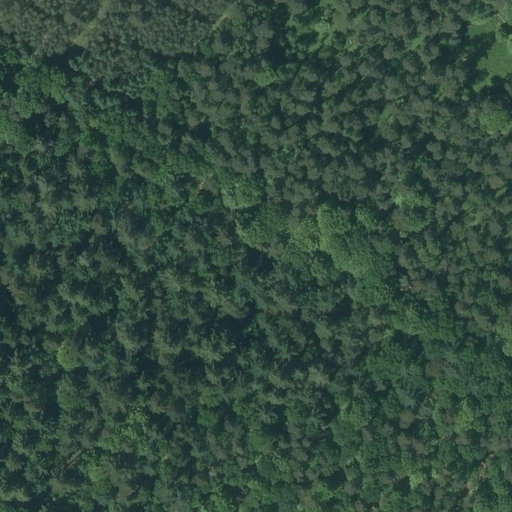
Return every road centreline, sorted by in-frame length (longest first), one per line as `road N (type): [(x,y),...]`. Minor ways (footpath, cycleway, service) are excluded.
road 1 (track): [(0,73),(511,345)]
road 2 (track): [(174,511),(205,469),(253,442),(355,434),(511,402)]
